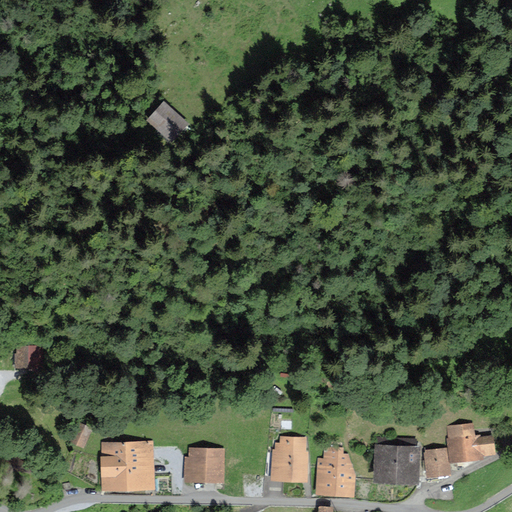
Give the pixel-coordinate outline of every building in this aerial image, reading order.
[(175,140),(192,119),(166,97),(149,117),(175,140)] [(16,367),(44,367),(44,342),(17,342),(17,350),(16,350),(16,367)] [(70,439),(85,446),(93,426),(77,419),(70,439)] [(494,433),(482,435),(482,432),(476,433),(474,420),(449,424),(450,436),(448,436),(452,464),(486,460),(485,455),(497,454),(494,433)] [(272,481),(309,481),(309,449),(307,448),(307,432),(281,431),(281,438),(276,438),(276,445),(273,445),(272,481)] [(156,439),(129,440),(131,491),(158,489),(156,439)] [(316,493),(335,494),(338,440),(324,439),(323,454),(318,454),(316,493)] [(129,440),(102,441),(105,492),(131,491),(129,440)] [(357,441),(338,440),(335,494),(354,495),(357,441)] [(421,488),(422,446),(377,444),(376,486),(421,488)] [(225,483),(225,446),(189,445),(189,455),(185,455),(185,482),(225,483)] [(429,478),(453,475),(449,445),(425,449),(429,478)] [(35,477),(38,457),(5,451),(1,471),(35,477)]
